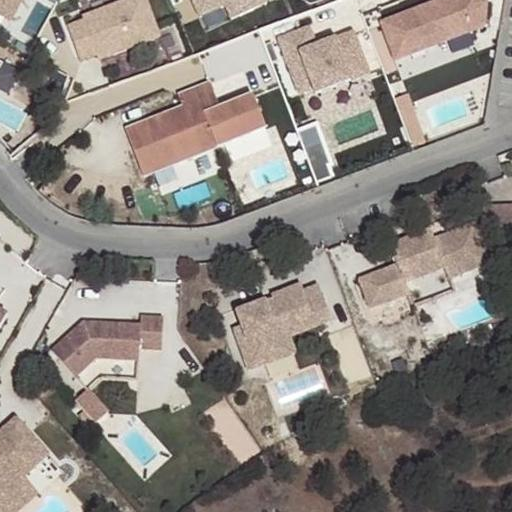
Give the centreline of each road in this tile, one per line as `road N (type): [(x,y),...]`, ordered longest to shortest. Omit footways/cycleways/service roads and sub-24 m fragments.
road 1 (residential): [(511,132),(216,247),(92,244),(44,225),(0,180)]
road 2 (unknown): [(68,235),(0,376)]
road 3 (unknown): [(155,251),(174,391)]
